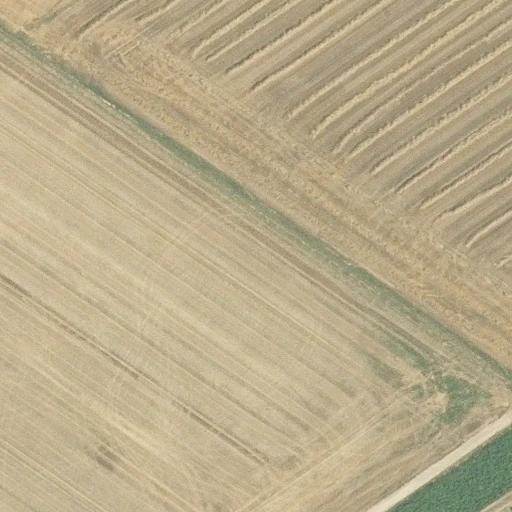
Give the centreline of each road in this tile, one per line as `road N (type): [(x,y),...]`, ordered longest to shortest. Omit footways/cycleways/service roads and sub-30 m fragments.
road 1 (track): [(0,40),(511,392)]
road 2 (track): [(511,419),(378,511)]
